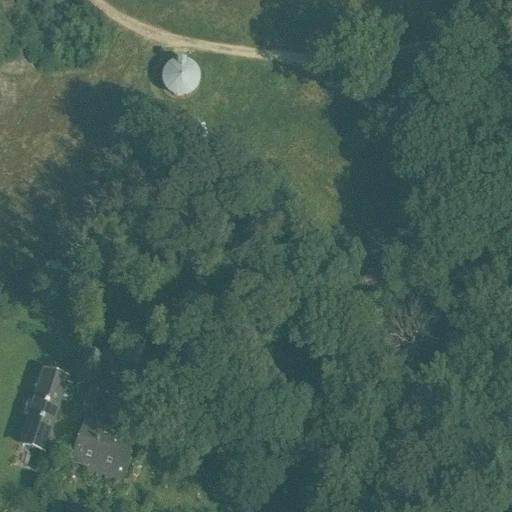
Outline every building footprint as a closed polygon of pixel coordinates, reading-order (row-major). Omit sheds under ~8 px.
[(185,71),(174,71),(172,73),(170,76),(169,79),(168,84),(169,86),(170,89),(173,91),(175,93),(178,93),(182,92),(185,91),(189,89),(190,86),(191,83),(191,79),(190,75),(187,72),(185,71)] [(68,399),(71,387),(63,385),(64,382),(45,377),(36,405),(28,403),(24,416),(32,419),(23,447),(42,453),(59,396),(68,399)] [(118,418),(126,393),(112,388),(105,414),(118,418)] [(123,477),(134,440),(84,425),(73,462),(123,477)] [(243,460),(246,445),(217,440),(211,476),(220,478),(219,485),(231,487),(232,482),(236,482),(240,459),(243,460)]
